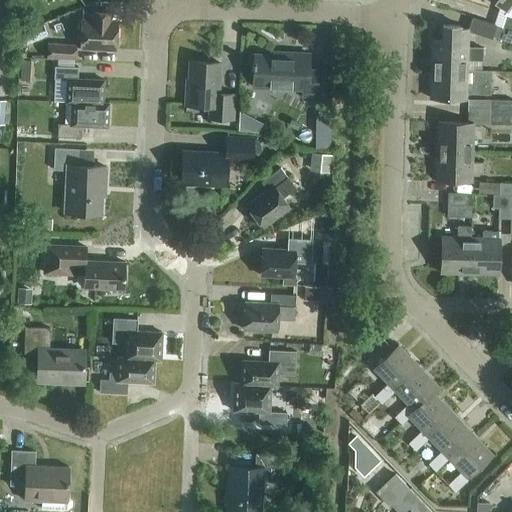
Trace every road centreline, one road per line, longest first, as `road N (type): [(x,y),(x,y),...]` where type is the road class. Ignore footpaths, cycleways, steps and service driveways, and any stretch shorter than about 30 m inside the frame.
road 1 (residential): [(190,396),(198,289),(147,236),(163,8)]
road 2 (residential): [(414,306),(395,286),(390,257),(392,16)]
road 3 (residential): [(163,8),(392,16)]
road 4 (residential): [(511,408),(414,306)]
